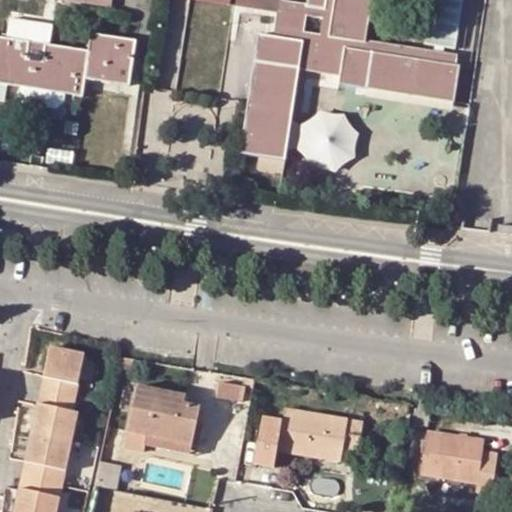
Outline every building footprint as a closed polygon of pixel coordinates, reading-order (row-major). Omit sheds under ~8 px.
[(259,35),(240,155),(284,162),(298,70),(340,77),(339,85),(454,104),(460,66),(453,64),(454,56),(365,42),(372,0),(308,0),(308,6),(263,0),(204,0),(281,12),(276,38),(259,35)] [(436,0),(436,42),(476,44),(476,0),(436,0)] [(89,51),(0,38),(0,84),(42,91),(82,98),(85,81),(129,87),(136,42),(91,36),(89,51)] [(302,161),(357,164),(359,115),(304,112),(302,161)] [(160,157),(135,153),(134,166),(158,170),(160,157)] [(497,234),(511,236),(511,227),(498,226),(497,234)] [(49,351),(43,381),(57,383),(51,412),(36,409),(24,467),(39,470),(38,474),(65,479),(72,441),(65,440),(83,358),(49,351)] [(51,412),(57,383),(43,381),(36,409),(51,412)] [(245,389),(218,385),(215,400),(242,405),(245,389)] [(143,454),(145,448),(147,438),(147,437),(191,446),(198,410),(183,406),(184,399),(135,389),(127,433),(123,450),(143,454)] [(345,439),(360,442),(363,427),(284,412),(281,423),(262,420),(253,467),(274,470),(276,453),(341,465),(342,452),(345,439)] [(421,478),(437,481),(474,486),(473,496),(491,499),(497,459),(483,457),(485,444),(427,435),(421,478)] [(194,459),(196,448),(191,446),(147,437),(147,438),(145,448),(194,459)] [(342,452),(358,455),(360,442),(345,439),(342,452)] [(121,469),(99,465),(95,483),(94,489),(116,493),(121,469)] [(38,474),(22,472),(18,493),(33,496),(38,474)] [(57,511),(65,479),(38,474),(33,496),(18,493),(13,511),(57,511)] [(473,496),(474,486),(437,481),(435,490),(473,496)]
